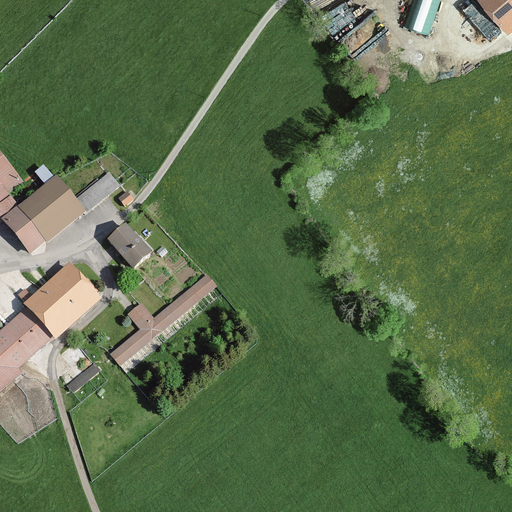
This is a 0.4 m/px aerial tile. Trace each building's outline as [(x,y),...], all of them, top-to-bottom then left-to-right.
[(511,27),(511,0),(480,0),(507,31),(511,27)] [(0,155),(0,224),(3,222),(0,219),(18,204),(9,194),(23,183),(0,155)] [(56,174),(18,204),(0,219),(3,222),(30,254),(46,241),(47,243),(85,211),(56,174)] [(151,254),(125,226),(107,242),(133,271),(151,254)] [(97,302),(69,270),(24,310),(27,312),(51,339),(53,342),(97,302)] [(218,286),(208,273),(154,318),(141,303),(127,314),(140,330),(111,354),(121,366),(218,286)] [(51,339),(27,312),(0,335),(0,393),(21,375),(16,370),(51,339)]
